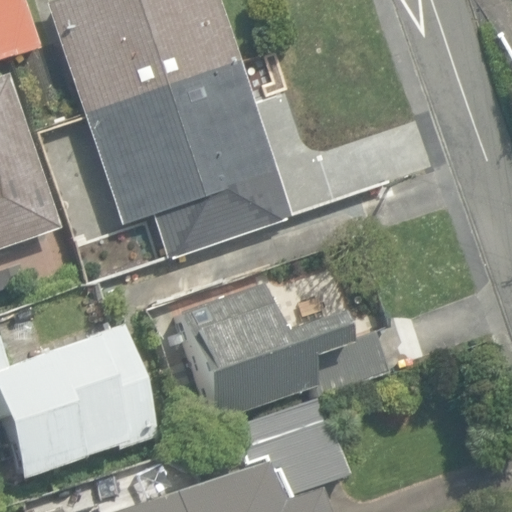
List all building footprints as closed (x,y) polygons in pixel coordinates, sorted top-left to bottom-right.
[(0,0),(0,61),(35,50),(17,0),(0,0)] [(156,218),(165,244),(246,216),(235,181),(272,168),(213,0),(50,0),(41,3),(120,231),(156,218)] [(0,247),(52,230),(0,79),(0,247)] [(150,309),(220,285),(204,241),(134,265),(150,309)] [(172,317),(208,424),(303,392),(305,398),(379,373),(366,334),(338,344),(330,318),(266,340),(249,291),(172,317)] [(0,447),(12,485),(146,442),(109,328),(0,363),(0,447)] [(262,454),(266,468),(330,450),(316,401),(228,426),(237,461),(262,454)] [(311,511),(305,491),(265,504),(253,466),(105,511),(88,511),(87,509),(77,511),(44,511),(40,511),(311,511)]
